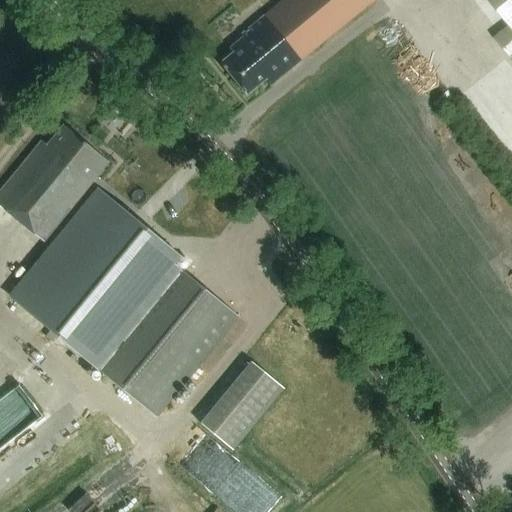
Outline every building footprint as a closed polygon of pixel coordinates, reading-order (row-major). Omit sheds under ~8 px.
[(280,0),(241,32),(243,36),(229,47),(232,51),(219,61),(246,94),(264,79),(269,85),(374,0),(280,0)] [(511,0),(487,0),(510,28),(494,40),(510,60),(511,59),(511,0)] [(41,142),(0,192),(0,205),(44,241),(108,162),(63,126),(47,146),(41,142)] [(99,191),(12,298),(157,417),(238,319),(170,263),(177,255),(99,191)] [(250,362),(199,424),(228,449),(280,387),(250,362)]
